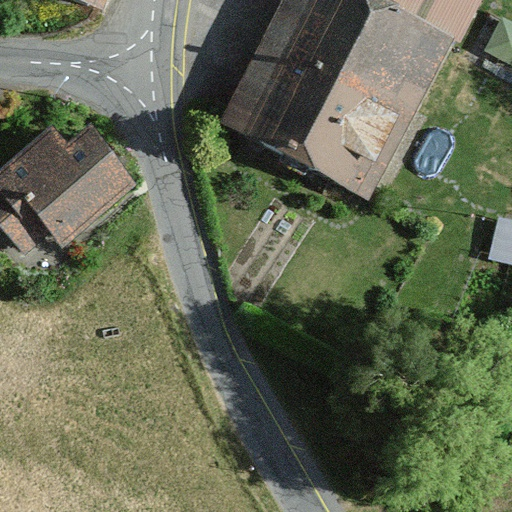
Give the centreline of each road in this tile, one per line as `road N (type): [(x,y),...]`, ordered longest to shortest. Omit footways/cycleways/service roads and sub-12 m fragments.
road 1 (unclassified): [(146,75),(200,292),(329,511)]
road 2 (unclassified): [(0,63),(146,75)]
